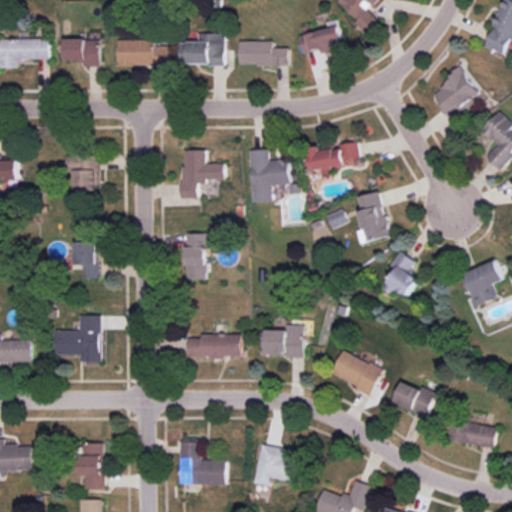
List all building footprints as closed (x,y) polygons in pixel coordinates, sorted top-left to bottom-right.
[(379,0),(339,0),(339,1),(360,19),(357,23),(370,35),(382,22),(369,11),(379,0)] [(506,54),(511,39),(511,0),(505,0),(487,46),(506,54)] [(346,49),(340,25),(301,35),(306,53),(322,49),(324,54),(346,49)] [(226,64),(227,33),(200,33),(200,41),(190,41),(190,64),(226,64)] [(2,38),(1,67),(21,67),(21,58),(51,59),(52,38),(2,38)] [(102,66),(103,39),(67,38),(67,60),(86,60),(86,66),(102,66)] [(120,40),(120,65),(171,65),(170,46),(156,46),(156,39),(120,40)] [(275,41),(241,40),(241,65),(291,65),(291,47),(275,47),(275,41)] [(484,96),(465,69),(433,91),(452,119),(484,96)] [(511,120),(502,110),(483,128),(500,145),(489,156),(500,168),(511,156),(511,120)] [(331,167),(362,163),(359,141),(341,144),(341,146),(311,150),(314,170),(322,169),(323,174),(332,173),(331,167)] [(185,198),(201,198),(200,180),(227,180),(227,162),(208,163),(207,149),(184,150),(185,198)] [(252,149),(255,202),(275,201),(274,184),(293,183),(292,159),(271,160),(271,149),(252,149)] [(0,183),(20,183),(20,159),(2,160),(2,155),(0,155),(0,183)] [(75,192),(101,192),(102,156),(68,155),(68,171),(75,171),(75,192)] [(359,196),(365,229),(359,230),(361,242),(391,237),(383,192),(359,196)] [(332,227),(348,223),(345,209),(329,213),(332,227)] [(208,232),(187,233),(189,280),(209,279),(208,232)] [(85,278),(101,277),(101,241),(77,241),(77,265),(84,265),(85,278)] [(418,261),(402,250),(392,265),(398,269),(385,288),(392,293),(396,287),(410,296),(421,279),(411,272),(418,261)] [(477,306),(500,296),(495,284),(506,279),(498,260),(464,274),(477,306)] [(57,354),(83,355),(83,361),(102,361),(103,315),(82,314),(82,330),(57,330),(57,354)] [(289,330),(263,329),(262,355),(306,356),(307,324),(289,324),(289,330)] [(0,361),(34,361),(33,339),(3,340),(3,333),(0,332),(0,361)] [(245,333),(203,333),(203,338),(190,338),(190,357),(245,356),(245,333)] [(343,350),(333,375),(375,392),(385,367),(343,350)] [(428,417),(438,394),(405,379),(395,402),(428,417)] [(452,442),(497,446),(499,425),(454,421),(452,442)] [(34,444),(6,445),(6,438),(0,438),(0,469),(35,469),(34,444)] [(183,483),(228,484),(228,459),(203,459),(203,441),(183,441),(183,483)] [(83,476),(88,476),(88,489),(105,489),(106,442),(83,442),(83,476)] [(257,483),(274,486),(275,478),(296,481),(301,457),(291,456),(292,449),(264,444),(257,483)] [(325,488),(318,511),(321,511),(355,511),(357,507),(366,510),(374,485),(357,480),(352,496),(325,488)] [(105,511),(105,499),(82,499),(82,511),(105,511)]
